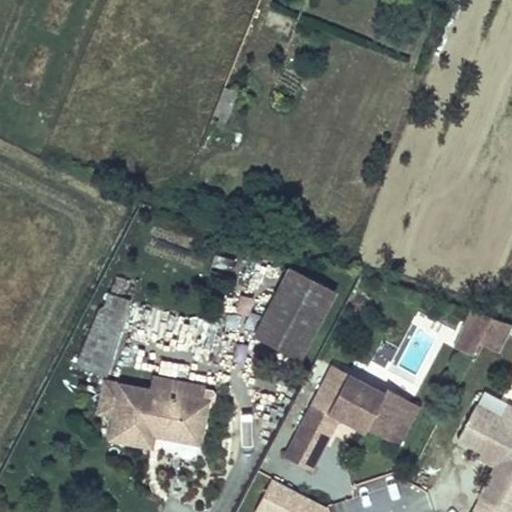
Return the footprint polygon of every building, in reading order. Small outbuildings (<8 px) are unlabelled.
[(225,87),(210,122),(224,128),(238,93),(225,87)] [(252,337),(297,361),(332,294),(285,270),(252,337)] [(106,300),(132,311),(135,303),(109,292),(106,300)] [(76,365),(105,377),(132,311),(106,300),(103,308),(99,311),(76,365)] [(492,319),(473,312),(461,336),(478,344),(492,319)] [(185,344),(205,353),(218,325),(197,316),(185,344)] [(478,344),(475,350),(494,360),(511,326),(492,319),(478,344)] [(478,344),(461,336),(454,349),(471,358),(475,350),(478,344)] [(384,391),(332,364),(285,455),(313,469),(333,431),(325,426),(326,423),(339,420),(364,433),(366,428),(400,446),(407,432),(391,423),(405,397),(386,387),(384,391)] [(114,416),(110,433),(151,441),(152,435),(198,443),(206,403),(105,384),(100,413),(114,416)] [(421,405),(405,397),(391,423),(407,432),(421,405)] [(511,511),(511,423),(502,418),(476,405),(458,438),(483,451),(499,459),(496,465),(479,498),(480,499),(506,511),(511,511)] [(511,406),(509,405),(502,418),(511,423),(511,406)] [(333,431),(339,420),(326,423),(325,426),(333,431)] [(151,441),(110,433),(109,439),(150,447),(151,441)] [(499,459),(483,451),(480,457),(496,465),(499,459)] [(324,511),(327,507),(272,480),(255,511),(324,511)] [(506,511),(480,499),(473,511),(506,511)]
